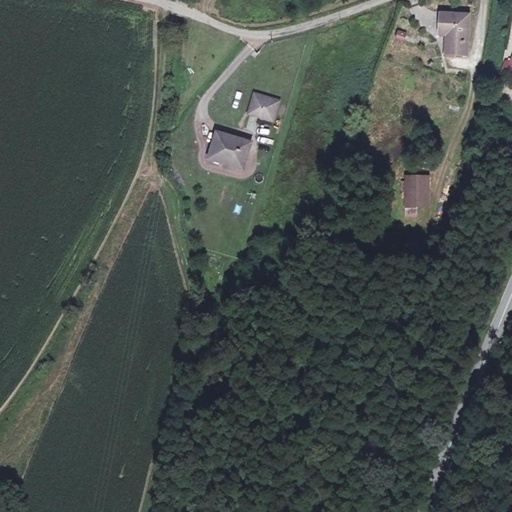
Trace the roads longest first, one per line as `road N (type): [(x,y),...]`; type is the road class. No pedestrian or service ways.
road 1 (unclassified): [(371,0),(262,35),(145,0)]
road 2 (secondary): [(422,511),(511,293)]
